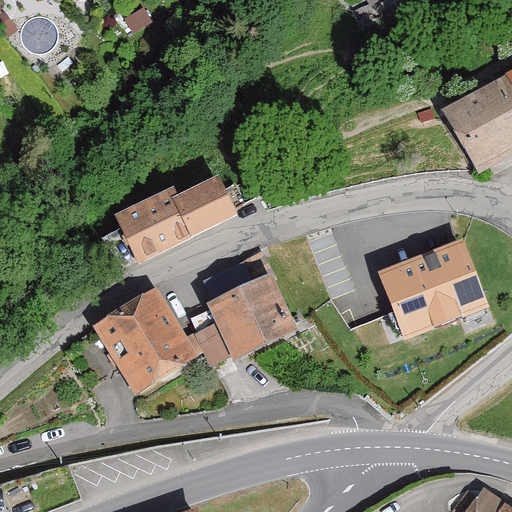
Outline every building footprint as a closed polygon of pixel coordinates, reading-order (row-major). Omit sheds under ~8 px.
[(511,82),(447,119),(479,174),(511,155),(511,82)] [(115,219),(138,264),(234,215),(216,180),(178,199),(174,190),(115,219)] [(405,342),(488,309),(462,242),(457,245),(378,275),(393,312),(405,342)] [(197,335),(212,366),(232,357),(234,361),(296,330),(270,276),(207,306),(217,325),(197,335)] [(95,329),(136,394),(196,357),(155,292),(95,329)] [(511,511),(483,491),(467,511),(511,511)]
